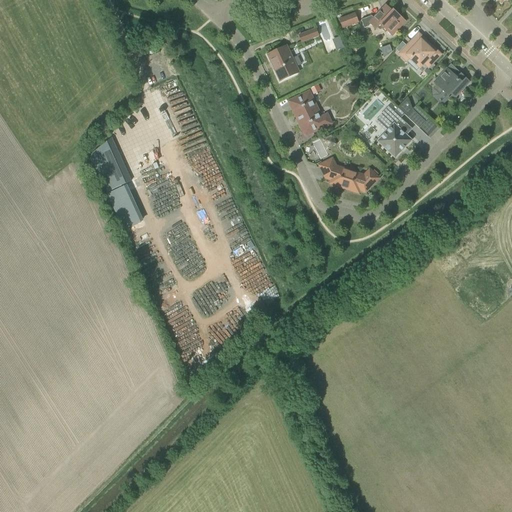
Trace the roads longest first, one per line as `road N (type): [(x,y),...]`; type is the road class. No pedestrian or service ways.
road 1 (residential): [(510,71),(367,218),(318,203),(261,80),(216,15)]
road 2 (residential): [(511,278),(381,385),(403,426)]
